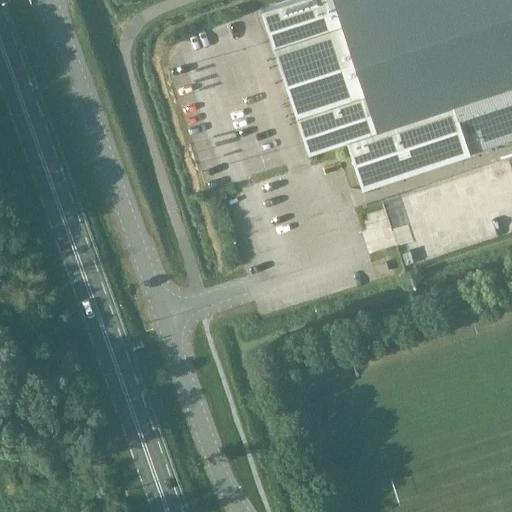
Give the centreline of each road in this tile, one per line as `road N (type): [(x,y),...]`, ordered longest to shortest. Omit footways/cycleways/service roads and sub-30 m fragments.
road 1 (unclassified): [(240,511),(216,473),(48,0)]
road 2 (primary): [(166,511),(0,41)]
